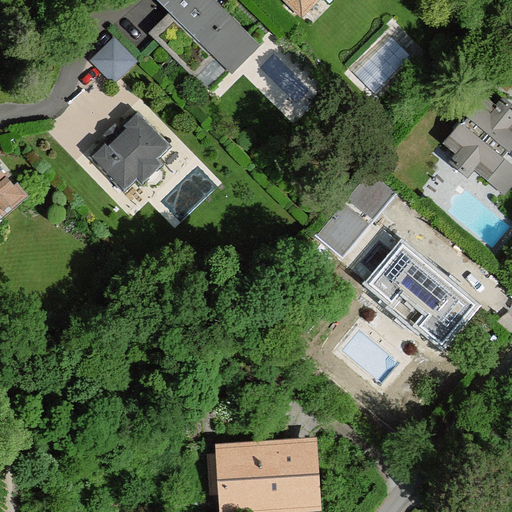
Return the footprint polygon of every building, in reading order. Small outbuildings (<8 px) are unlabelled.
[(255,47),(206,0),(165,0),(181,16),(217,51),(233,68),(255,47)] [(292,0),(303,11),(313,0),(292,0)] [(217,51),(181,16),(160,37),(196,73),(217,51)] [(138,62),(115,40),(94,62),(106,73),(115,83),(138,62)] [(485,97),(446,144),(458,155),(451,164),(469,179),(476,170),(488,181),(511,152),(511,106),(504,99),(497,108),(485,97)] [(139,112),(92,157),(126,192),(173,148),(139,112)] [(0,216),(23,197),(0,169),(0,216)] [(395,193),(371,173),(351,197),(376,217),(395,193)] [(356,217),(343,207),(323,231),(336,241),(356,217)] [(404,246),(371,285),(443,345),(476,306),(404,246)] [(313,449),(211,457),(213,494),(225,493),(226,511),(277,511),(317,509),(313,449)]
